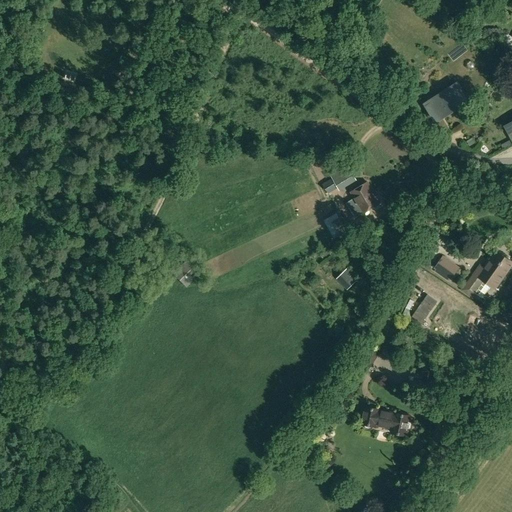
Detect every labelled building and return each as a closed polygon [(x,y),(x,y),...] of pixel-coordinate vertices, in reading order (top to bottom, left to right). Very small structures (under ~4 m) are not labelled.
[(458,83),(425,104),(436,121),(469,100),(458,83)] [(329,173),(332,178),(323,184),(329,194),(339,188),(340,191),(358,180),(347,162),(329,173)] [(372,197),(365,184),(352,192),(355,198),(349,201),(352,206),(354,206),(359,216),(380,203),(376,195),(372,197)] [(347,231),(337,213),(325,221),(335,238),(347,231)] [(324,259),(333,253),(329,246),(319,252),(324,259)] [(511,265),(511,260),(498,250),(485,267),(481,265),(466,285),(478,294),(487,282),(496,288),(511,265)] [(451,280),(460,267),(443,255),(434,268),(436,269),(434,271),(448,281),(450,279),(451,280)] [(200,274),(187,260),(173,273),(186,287),(200,274)] [(349,267),(337,278),(347,290),(360,278),(349,267)] [(427,297),(410,322),(420,328),(437,304),(427,297)] [(502,348),(507,340),(506,339),(511,331),(507,328),(505,326),(504,327),(498,322),(496,325),(489,320),(479,337),(484,341),(484,342),(485,342),(483,346),(484,347),(481,351),(492,358),(495,353),(496,354),(501,347),(502,348)] [(351,360),(368,371),(381,352),(364,341),(351,360)] [(459,381),(465,372),(455,365),(448,375),(459,381)] [(392,428),(391,433),(408,436),(409,430),(411,430),(413,428),(414,424),(412,421),(411,421),(412,417),(381,410),(381,409),(366,406),(362,423),(365,424),(365,426),(367,429),(371,429),(373,428),(374,426),(377,426),(378,425),(392,428)]
